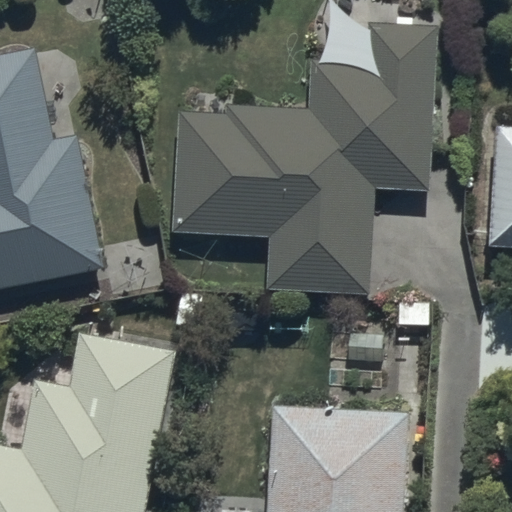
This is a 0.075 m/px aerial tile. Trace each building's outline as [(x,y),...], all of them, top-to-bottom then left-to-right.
[(432,186),(435,20),(358,17),(357,58),(312,57),(311,104),(179,101),(176,229),(271,231),(270,287),(374,289),(376,185),(432,186)] [(0,284),(105,261),(55,40),(0,60),(0,284)] [(511,151),(499,260),(511,260),(511,151)] [(69,381),(33,375),(21,441),(0,437),(0,511),(144,511),(175,341),(80,324),(69,381)] [(401,511),(404,409),(269,403),(265,511),(401,511)]
